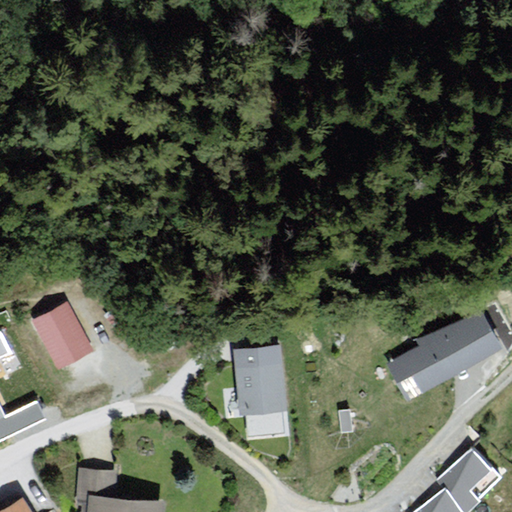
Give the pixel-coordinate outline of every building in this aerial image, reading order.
[(87,345),(58,296),(24,315),(53,365),(87,345)] [(490,341),(469,305),(407,332),(411,338),(378,358),(400,398),(490,341)] [(4,408),(0,398),(0,352),(13,347),(4,324),(0,325),(0,434),(49,414),(40,394),(4,408)] [(271,353),(225,357),(230,407),(275,403),(271,353)] [(413,511),(458,511),(461,510),(481,496),(469,486),(491,465),(472,445),(437,477),(445,487),(413,511)] [(152,511),(153,492),(83,488),(81,511),(152,511)] [(25,511),(13,489),(0,498),(0,511),(25,511)]
